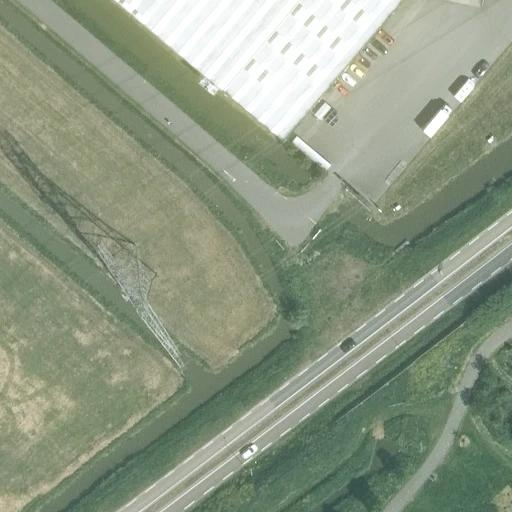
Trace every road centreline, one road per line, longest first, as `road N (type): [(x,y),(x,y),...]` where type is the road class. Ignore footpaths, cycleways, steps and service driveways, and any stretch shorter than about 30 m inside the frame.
road 1 (primary): [(511,216),(126,511)]
road 2 (primary): [(167,511),(511,248)]
road 3 (unclassified): [(305,237),(32,0)]
